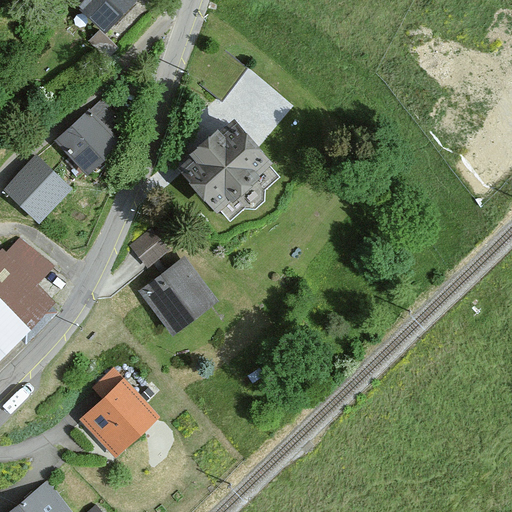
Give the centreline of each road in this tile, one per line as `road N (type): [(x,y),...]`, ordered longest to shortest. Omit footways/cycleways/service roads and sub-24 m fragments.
road 1 (tertiary): [(192,0),(113,228),(63,319),(0,386)]
road 2 (residential): [(191,0),(0,187)]
